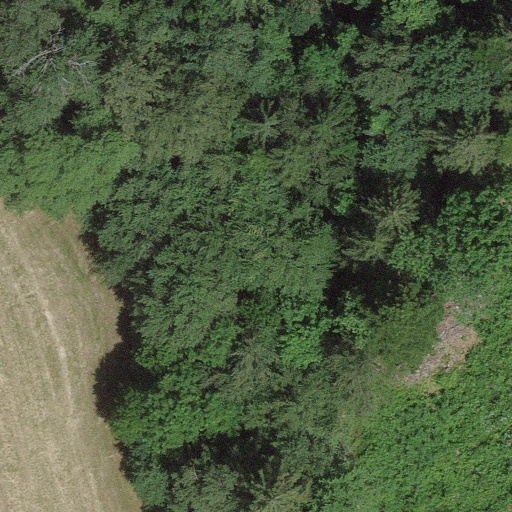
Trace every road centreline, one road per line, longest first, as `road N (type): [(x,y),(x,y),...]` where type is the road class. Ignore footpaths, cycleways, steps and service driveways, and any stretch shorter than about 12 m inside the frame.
road 1 (track): [(246,65),(319,143),(372,332),(384,480),(405,511)]
road 2 (track): [(372,332),(434,22),(452,0)]
